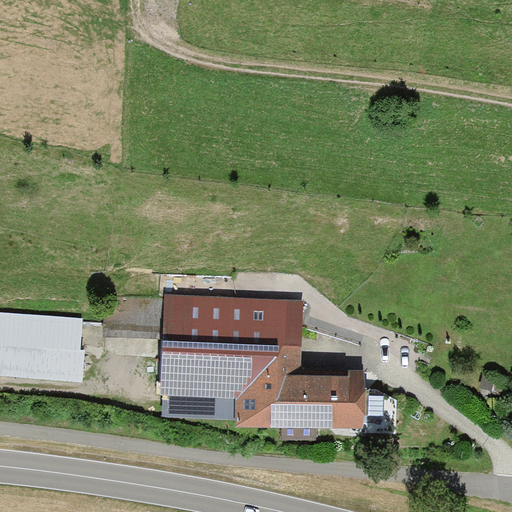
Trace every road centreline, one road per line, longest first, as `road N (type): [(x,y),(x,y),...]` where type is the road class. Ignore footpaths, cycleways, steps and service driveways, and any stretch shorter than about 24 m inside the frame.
road 1 (residential): [(0,430),(511,488)]
road 2 (track): [(182,53),(511,101)]
road 3 (secondary): [(265,511),(0,471)]
road 4 (track): [(182,53),(56,0)]
